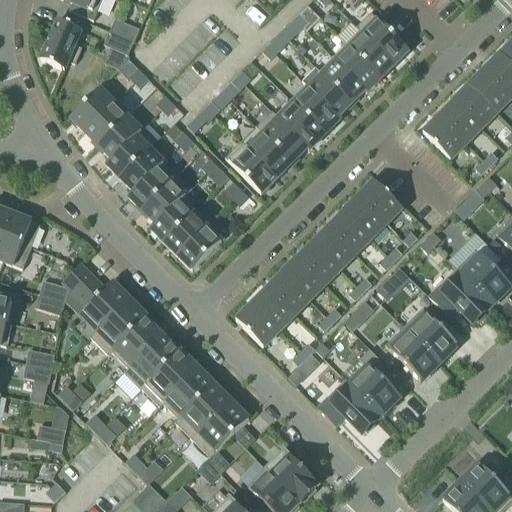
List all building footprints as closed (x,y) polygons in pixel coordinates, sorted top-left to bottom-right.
[(56,0),(73,7),(69,15),(93,25),(103,0),(56,0)] [(324,10),(330,4),(325,0),(316,0),(316,1),(324,10)] [(370,16),(356,30),(394,68),(408,54),(370,16)] [(303,31),(308,26),(299,17),(294,23),(303,31)] [(109,35),(133,46),(139,33),(115,22),(109,35)] [(297,37),(303,31),(294,23),(289,28),(297,37)] [(40,64),(64,74),(68,65),(74,68),(81,52),(74,49),(81,34),(57,24),(40,64)] [(351,25),(337,38),(346,47),(380,82),(394,68),(356,30),(351,25)] [(109,35),(103,48),(127,59),(133,46),(109,35)] [(275,58),(281,53),(272,44),(267,50),(275,58)] [(511,46),(499,59),(511,71),(511,46)] [(346,47),(332,61),(367,95),(380,82),(346,47)] [(270,64),(275,58),(267,50),(261,55),(270,64)] [(511,102),(511,101),(511,71),(499,59),(484,74),(511,102)] [(332,61),(319,74),(351,107),(364,94),(366,96),(367,95),(332,61)] [(134,86),(142,78),(137,72),(129,81),(134,86)] [(306,88),(305,88),(340,122),(338,120),(351,107),(319,74),(318,75),(322,78),(309,91),(306,88)] [(484,74),(469,89),(497,117),(511,102),(484,74)] [(250,83),(242,75),(236,80),(245,89),(250,83)] [(139,92),(148,83),(142,78),(134,86),(139,92)] [(231,86),(239,94),(245,89),(236,80),(231,86)] [(305,88),(290,103),(324,138),(340,122),(305,88)] [(70,122),(84,136),(117,103),(103,89),(70,122)] [(481,132),(497,117),(469,89),(454,104),(481,132)] [(156,108),(161,113),(170,105),(164,99),(156,108)] [(130,117),(117,103),(84,136),(97,149),(130,117)] [(272,115),(271,115),(309,153),(324,138),(290,103),(282,112),(275,118),(272,115)] [(439,120),(466,147),(481,132),(454,104),(439,120)] [(175,110),(170,105),(161,113),(167,119),(175,110)] [(206,111),(214,119),(220,114),(211,106),(206,111)] [(200,116),(209,125),(214,119),(206,111),(200,116)] [(271,115),(256,130),(292,166),(307,152),(308,154),(309,153),(271,115)] [(111,163),(140,134),(128,121),(131,118),(130,117),(97,149),(111,163)] [(466,147),(439,120),(422,136),(450,164),(466,147)] [(241,145),(241,146),(277,182),(292,166),(256,130),(255,131),(262,138),(248,152),(241,145)] [(119,182),(152,149),(140,136),(141,135),(140,134),(111,163),(106,168),(119,182)] [(179,150),(188,141),(182,136),(174,144),(179,150)] [(185,155),(193,147),(188,141),(179,150),(185,155)] [(241,146),(225,162),(261,198),(277,182),(241,146)] [(119,182),(133,195),(166,163),(152,149),(119,182)] [(483,165),(489,171),(497,162),(491,157),(483,165)] [(208,162),(198,172),(204,178),(214,168),(208,162)] [(167,163),(166,163),(133,195),(128,200),(141,214),(178,178),(165,165),(167,163)] [(483,165),(475,173),(480,179),(489,171),(483,165)] [(214,168),(204,178),(210,183),(220,174),(214,168)] [(191,191),(178,178),(141,214),(155,228),(191,191)] [(488,181),(482,188),(489,195),(496,189),(488,181)] [(359,200),(386,227),(403,211),(375,184),(359,200)] [(231,185),(222,194),(232,204),(241,195),(231,185)] [(482,188),(475,195),(482,202),(489,195),(482,188)] [(192,192),(191,191),(155,228),(150,233),(164,246),(196,213),(184,201),(192,192)] [(241,195),(232,204),(237,209),(246,200),(241,195)] [(359,200),(344,215),(371,243),(386,227),(359,200)] [(463,206),(454,215),(463,224),(472,215),(463,206)] [(0,238),(31,251),(40,229),(0,212),(0,238)] [(164,246),(177,260),(210,227),(196,213),(164,246)] [(356,258),(371,243),(344,215),(328,230),(356,258)] [(511,222),(496,239),(511,255),(511,222)] [(224,241),(210,227),(177,260),(191,274),(224,241)] [(328,230),(313,246),(341,273),(356,258),(328,230)] [(433,236),(426,243),(434,251),(441,244),(433,236)] [(417,242),(411,237),(403,245),(408,251),(417,242)] [(0,263),(22,273),(31,251),(0,238),(0,263)] [(426,243),(419,250),(427,258),(434,251),(426,243)] [(493,243),(487,249),(495,257),(496,257),(502,251),(493,243)] [(325,289),(341,273),(313,246),(298,261),(325,289)] [(396,252),(387,260),(393,266),(401,258),(396,252)] [(474,255),(456,273),(491,308),(509,290),(498,279),(494,275),(491,272),(485,266),(474,255)] [(495,257),(485,266),(491,272),(501,263),(496,257),(495,257)] [(393,266),(387,260),(379,269),(385,274),(393,266)] [(298,261),(282,276),(310,304),(325,289),(298,261)] [(63,285),(79,302),(96,285),(80,268),(63,285)] [(399,272),(390,281),(399,290),(408,281),(399,272)] [(456,273),(428,301),(447,320),(457,311),(458,312),(461,315),(472,326),(476,323),(477,325),(485,318),(483,316),(491,308),(456,273)] [(267,292),(295,319),(310,304),(282,276),(267,292)] [(357,291),(363,297),(371,288),(365,283),(357,291)] [(67,291),(43,284),(39,298),(63,305),(67,291)] [(96,285),(79,302),(87,310),(104,293),(96,285)] [(90,341),(91,342),(130,304),(112,286),(104,293),(87,310),(80,317),(97,334),(90,341)] [(354,305),(363,297),(357,291),(349,299),(354,305)] [(267,292),(252,307),(279,334),(295,319),(267,292)] [(60,319),(63,305),(39,298),(35,312),(60,319)] [(0,300),(0,324),(11,327),(11,326),(6,325),(11,303),(0,300)] [(147,321),(130,304),(91,342),(108,359),(147,321)] [(252,307),(235,323),(263,351),(279,334),(252,307)] [(335,313),(326,322),(332,327),(340,319),(335,313)] [(421,313),(403,331),(422,350),(438,367),(440,364),(442,366),(450,359),(448,357),(455,350),(457,348),(446,337),(442,333),(421,313)] [(355,315),(343,326),(352,335),(363,323),(355,315)] [(124,375),(125,376),(162,339),(145,323),(147,321),(108,359),(108,360),(112,356),(127,372),(124,375)] [(318,330),(324,335),(332,327),(326,322),(318,330)] [(0,324),(0,349),(6,350),(11,327),(0,324)] [(403,331),(385,349),(405,370),(409,374),(420,385),(422,383),(421,383),(428,377),(430,379),(437,372),(435,370),(438,367),(422,350),(403,331)] [(178,356),(162,339),(125,376),(142,393),(180,354),(178,356)] [(322,347),(315,354),(323,362),(330,355),(322,347)] [(308,348),(300,356),(306,362),(314,354),(308,348)] [(358,362),(341,379),(345,383),(351,388),(350,389),(380,419),(381,418),(383,420),(390,413),(388,411),(398,401),(392,394),(396,391),(398,393),(403,387),(369,353),(359,363),(358,362)] [(29,354),(26,368),(52,373),(54,359),(29,354)] [(158,410),(197,371),(180,354),(142,393),(158,410)] [(292,364),(298,370),(306,362),(300,356),(292,364)] [(26,368),(24,382),(34,384),(48,387),(49,387),(52,373),(26,368)] [(162,407),(178,423),(175,426),(175,427),(214,388),(197,371),(158,410),(159,410),(162,407)] [(295,374),(288,382),(296,390),(304,382),(295,374)] [(345,383),(317,412),(336,431),(346,421),(347,422),(350,426),(361,437),(364,434),(366,436),(374,429),(372,427),(380,419),(350,389),(351,388),(345,383)] [(34,384),(32,395),(45,398),(48,387),(34,384)] [(231,405),(214,388),(175,427),(192,444),(231,405)] [(65,406),(74,398),(66,390),(57,398),(65,406)] [(82,406),(74,398),(65,406),(73,414),(82,406)] [(210,462),(248,423),(231,405),(192,444),(210,462)] [(96,438),(105,429),(94,418),(86,427),(96,438)] [(39,429),(37,443),(51,446),(62,448),(65,434),(52,431),(39,429)] [(116,440),(105,429),(96,438),(107,449),(116,440)] [(256,443),(243,429),(233,439),(246,452),(256,443)] [(51,446),(49,454),(61,456),(62,448),(51,446)] [(317,489),(282,454),(265,472),(300,506),(302,505),(304,506),(316,494),(314,492),(317,489)] [(217,455),(207,465),(220,478),(230,468),(217,455)] [(125,466),(130,472),(139,463),(133,458),(125,466)] [(139,463),(130,472),(135,477),(144,469),(139,463)] [(210,487),(220,478),(207,465),(198,475),(210,487)] [(464,484),(461,487),(486,511),(504,511),(511,505),(511,501),(505,494),(507,492),(499,484),(497,486),(479,468),(477,470),(478,470),(469,479),(464,484)] [(298,508),(300,506),(265,472),(247,490),(270,511),(297,511),(300,510),(298,508)] [(56,486),(50,491),(59,501),(65,495),(56,486)] [(444,503),(442,505),(449,511),(486,511),(461,487),(458,489),(453,494),(444,503)] [(132,504),(140,511),(160,511),(166,506),(148,488),(132,504)] [(50,491),(45,497),(54,506),(59,501),(50,491)] [(219,493),(201,510),(203,511),(238,511),(229,502),(219,493)]
